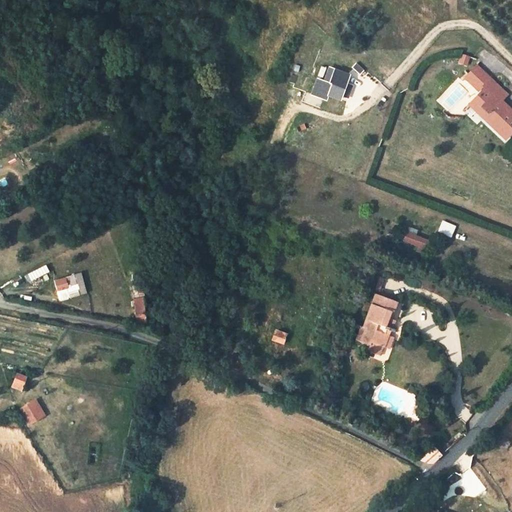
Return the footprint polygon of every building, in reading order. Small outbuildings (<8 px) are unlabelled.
[(457,63),(466,66),(470,56),(461,53),(457,63)] [(354,64),(351,67),(359,75),(362,71),(354,64)] [(504,140),(511,131),(511,113),(504,105),(500,109),(495,105),(504,94),(475,66),(464,78),(471,85),(473,83),(479,89),(481,87),(484,90),(473,101),(478,107),(474,112),(504,140)] [(317,79),(311,94),(322,98),(325,93),(338,98),(347,74),(326,67),(322,80),(317,79)] [(356,104),(358,97),(348,94),(346,101),(356,104)] [(125,183),(133,179),(130,173),(122,177),(125,183)] [(439,233),(454,238),(457,225),(443,221),(439,233)] [(428,241),(406,233),(403,239),(425,247),(428,241)] [(48,265),(24,275),(28,283),(52,273),(48,265)] [(55,281),(60,298),(86,291),(81,274),(55,281)] [(376,290),(379,291),(384,278),(380,277),(376,290)] [(378,356),(388,328),(393,330),(395,323),(390,321),(397,303),(376,295),(365,327),(358,325),(352,342),(368,348),(367,352),(378,356)] [(142,299),(134,300),(137,316),(145,314),(142,299)] [(287,333),(277,331),(274,341),(284,344),(287,333)] [(12,387),(22,390),(26,377),(16,374),(12,387)] [(238,394),(242,385),(233,381),(229,389),(238,394)] [(36,398),(20,408),(30,424),(46,414),(36,398)] [(419,457),(432,462),(441,454),(434,446),(419,457)]
